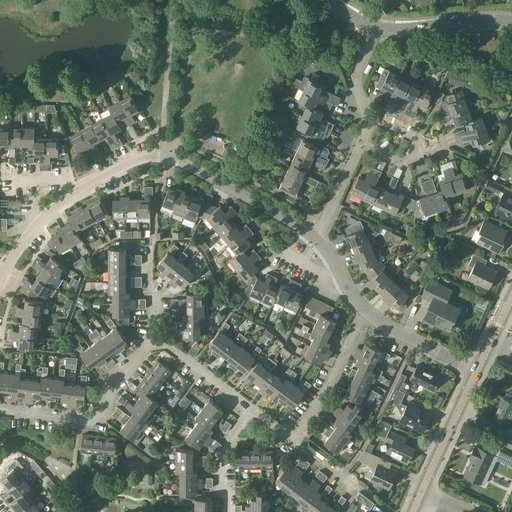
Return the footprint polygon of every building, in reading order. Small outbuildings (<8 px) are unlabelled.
[(403,3),(399,6),(402,11),(405,11),(408,10),(403,3)] [(434,63),(432,66),(430,72),(436,75),(440,66),(434,63)] [(392,91),(400,75),(384,68),(375,87),(385,92),(387,89),(392,91)] [(450,79),(449,83),(473,89),(476,77),(452,71),(452,72),(448,71),(445,77),(450,79)] [(291,83),(303,89),(326,100),(333,103),(337,105),(341,98),(323,89),(325,86),(323,85),(326,79),(313,73),(310,79),(304,76),(302,81),(294,77),(291,83)] [(392,108),(397,98),(396,97),(397,94),(404,97),(412,81),(400,75),(392,91),(393,92),(386,105),(392,108)] [(412,81),(404,97),(411,100),(409,103),(408,103),(404,112),(409,115),(423,86),(412,81)] [(423,86),(409,115),(414,117),(418,110),(416,109),(417,107),(425,110),(434,91),(423,86)] [(298,101),(307,105),(307,104),(314,108),(315,107),(317,101),(320,102),(321,105),(330,109),(333,103),(326,100),(303,89),(298,101)] [(471,102),(464,97),(461,90),(446,95),(449,102),(448,102),(444,103),(443,105),(445,110),(446,111),(448,115),(468,108),(468,107),(469,107),(469,105),(471,102)] [(436,97),(441,99),(444,94),(439,91),(436,97)] [(131,94),(119,100),(132,123),(137,121),(135,117),(134,116),(132,114),(139,110),(131,94)] [(127,126),(132,123),(119,100),(108,106),(112,113),(117,122),(118,121),(124,118),(125,121),(125,122),(127,126)] [(307,104),(307,105),(302,115),(331,129),(334,124),(325,119),(323,120),(320,119),(323,112),(315,107),(314,108),(307,104)] [(472,119),(468,108),(448,115),(438,119),(438,118),(437,118),(440,125),(450,121),(451,119),(453,118),(456,126),(465,123),(465,122),(472,120),(472,119)] [(278,110),(273,120),(282,124),(286,114),(278,110)] [(112,113),(102,118),(118,147),(123,144),(118,135),(116,134),(115,132),(121,128),(118,121),(117,122),(112,113)] [(328,134),(329,134),(331,129),(302,115),(297,126),(310,133),(309,135),(319,140),(323,138),(325,133),(328,134)] [(453,133),(455,138),(486,127),(481,115),(472,119),(472,120),(465,122),(465,123),(468,129),(465,130),(463,129),(453,133)] [(102,118),(91,124),(100,140),(107,136),(108,139),(108,141),(112,150),(118,147),(102,118)] [(94,143),(100,140),(91,124),(81,130),(97,158),(102,156),(97,146),(95,146),(94,143)] [(279,134),(277,138),(276,140),(283,144),(290,129),(283,126),(281,129),(280,128),(277,133),(279,134)] [(5,148),(10,148),(10,127),(0,127),(0,144),(5,144),(5,148)] [(14,145),(22,145),(22,127),(10,127),(10,148),(14,148),(14,145)] [(35,127),(22,127),(22,145),(29,145),(29,148),(33,148),(34,148),(34,132),(35,132),(35,127)] [(490,139),(486,127),(455,138),(457,144),(467,141),(468,138),(470,138),(473,145),(478,144),(479,146),(480,148),(482,149),(487,147),(488,145),(487,142),(489,142),(488,140),(490,139)] [(97,158),(81,130),(70,136),(78,151),(86,148),(87,150),(86,152),(91,161),(97,158)] [(46,132),(35,132),(34,132),(34,148),(33,148),(33,155),(41,155),(41,158),(40,159),(40,170),(46,170),(46,137),(46,132)] [(59,137),(46,137),(46,170),(52,170),(52,159),(51,158),(51,155),(59,155),(59,137)] [(318,146),(302,139),(297,150),(326,164),(329,159),(325,157),(328,151),(327,149),(318,144),(318,146)] [(511,140),(508,139),(503,150),(511,154),(511,140)] [(326,164),(297,150),(292,161),(308,168),(311,162),(313,163),(314,165),(324,170),(326,164)] [(302,180),(305,181),(316,187),(319,180),(309,176),(307,177),(305,176),(308,168),(292,161),(287,172),(303,179),(302,180)] [(451,161),(446,162),(457,193),(469,189),(468,186),(474,184),(469,170),(455,175),(454,172),(455,170),(451,161)] [(446,197),(457,193),(446,162),(440,164),(443,171),(443,170),(444,172),(437,175),(439,180),(442,190),(443,190),(446,197)] [(351,192),(362,197),(376,168),(371,166),(366,175),(367,177),(366,180),(358,176),(351,192)] [(362,197),(373,203),(381,187),(374,184),(375,181),(377,181),(382,171),(376,168),(362,197)] [(296,196),(297,197),(305,181),(302,180),(303,179),(287,172),(281,184),(279,189),(278,193),(293,201),(296,196)] [(388,190),(381,187),(373,203),(384,208),(392,192),(398,179),(393,176),(388,186),(389,188),(388,190)] [(450,206),(446,197),(443,190),(442,190),(436,192),(435,190),(436,187),(432,178),(426,180),(437,210),(450,206)] [(500,185),(489,179),(485,187),(497,192),(500,185)] [(426,214),(437,210),(426,180),(421,182),(424,192),(426,193),(427,195),(419,198),(426,214)] [(145,199),(137,199),(138,217),(150,216),(150,196),(153,196),(153,186),(145,186),(145,199)] [(169,188),(163,204),(161,210),(172,214),(173,213),(174,208),(182,189),(177,188),(176,191),(169,188)] [(173,213),(184,217),(186,213),(192,196),(185,194),(186,191),(182,189),(174,208),(173,213)] [(398,195),(392,192),(384,208),(401,215),(405,206),(410,208),(413,201),(408,199),(409,197),(400,192),(398,195)] [(511,196),(503,192),(498,202),(501,204),(497,212),(511,219),(511,196)] [(96,201),(90,204),(98,219),(109,213),(99,196),(94,198),(96,201)] [(113,217),(126,217),(125,196),(121,196),(121,199),(113,199),(113,217)] [(137,199),(130,199),(130,196),(125,196),(126,217),(138,217),(137,199)] [(204,201),(205,198),(200,196),(199,199),(192,196),(186,213),(184,217),(184,218),(195,222),(198,216),(202,218),(203,215),(210,203),(204,201)] [(203,215),(207,216),(214,225),(235,209),(231,205),(227,208),(227,209),(225,211),(220,205),(218,207),(210,203),(203,215)] [(81,205),(78,207),(87,225),(98,219),(90,204),(83,208),(81,205)] [(77,231),(87,225),(78,207),(73,210),(75,212),(68,216),(71,222),(73,225),(76,231),(77,231)] [(214,225),(222,235),(236,224),(231,218),(233,216),(235,217),(238,214),(235,209),(214,225)] [(349,239),(352,246),(368,239),(368,238),(363,228),(364,228),(360,220),(359,221),(350,216),(347,223),(348,225),(344,227),(347,234),(344,236),(347,240),(349,239)] [(481,232),(476,243),(492,250),(496,252),(498,254),(504,243),(502,242),(507,231),(484,220),(479,231),(481,232)] [(65,225),(61,228),(71,246),(82,240),(77,231),(76,231),(73,225),(71,222),(65,225)] [(222,235),(230,244),(250,228),(246,223),(243,226),(242,228),(240,230),(236,224),(222,235)] [(372,230),(368,238),(368,239),(373,237),(380,234),(380,233),(382,228),(377,225),(374,231),(372,230)] [(55,250),(58,248),(60,252),(71,246),(61,228),(57,230),(59,232),(51,236),(52,237),(47,243),(49,246),(55,250)] [(254,232),(250,228),(230,244),(237,253),(243,249),(251,243),(246,237),(248,235),(250,235),(254,232)] [(111,232),(106,234),(109,240),(114,237),(111,232)] [(101,237),(95,240),(98,245),(104,242),(101,237)] [(353,254),(354,258),(373,250),(371,244),(375,242),(373,237),(368,239),(352,246),(355,253),(353,254)] [(93,248),(98,245),(95,240),(90,243),(93,248)] [(180,248),(175,244),(171,249),(176,253),(180,248)] [(126,248),(109,248),(109,260),(131,260),(131,255),(126,255),(126,248)] [(237,253),(229,259),(237,269),(257,253),(254,248),(247,253),(243,249),(237,253)] [(363,268),(367,274),(383,263),(381,260),(378,261),(373,250),(354,258),(356,262),(359,261),(362,268),(363,268)] [(188,254),(184,251),(180,256),(184,259),(188,254)] [(168,252),(157,266),(162,270),(159,274),(163,277),(166,273),(177,260),(168,252)] [(243,280),(248,286),(249,286),(252,282),(256,276),(253,273),(259,268),(254,262),(256,260),(258,260),(261,257),(257,253),(237,269),(245,279),(243,280)] [(469,278),(487,287),(490,279),(492,280),(496,272),(484,266),(487,260),(473,254),(467,266),(473,269),(469,278)] [(38,255),(34,260),(39,264),(42,265),(59,276),(66,266),(51,256),(47,263),(42,260),(41,258),(38,255)] [(84,257),(78,260),(81,265),(87,262),(84,257)] [(131,260),(109,260),(109,271),(126,271),(126,265),(131,264),(131,260)] [(177,260),(166,273),(171,277),(168,281),(171,284),(185,266),(177,260)] [(425,268),(427,263),(422,260),(419,265),(425,268)] [(415,261),(407,268),(412,273),(419,266),(419,265),(415,261)] [(201,265),(197,262),(193,267),(197,270),(201,265)] [(385,266),(383,263),(367,274),(372,280),(368,284),(371,288),(373,285),(379,291),(389,280),(391,278),(382,270),(385,266)] [(39,264),(37,267),(39,269),(42,270),(38,277),(52,286),(59,276),(42,265),(39,264)] [(185,266),(171,284),(175,287),(178,283),(184,287),(194,274),(185,266)] [(126,271),(109,271),(109,282),(131,282),(131,277),(126,277),(126,271)] [(248,286),(243,292),(250,297),(251,294),(261,299),(273,275),(267,272),(265,276),(266,279),(264,281),(257,278),(256,276),(252,282),(249,286),(248,286)] [(24,283),(20,290),(37,297),(40,293),(45,297),(47,294),(52,296),(57,289),(52,286),(38,277),(33,283),(29,280),(28,278),(24,275),(21,281),(24,283)] [(273,304),(275,300),(274,300),(280,288),(279,288),(273,285),(274,282),(276,281),(278,277),(273,275),(261,299),(272,304),(273,304)] [(73,277),(70,283),(76,286),(78,280),(73,277)] [(274,300),(275,300),(285,305),(288,299),(296,281),(291,278),(289,282),(290,284),(288,287),(281,283),(279,288),(280,288),(274,300)] [(399,286),(391,278),(389,280),(379,291),(384,296),(382,298),(386,301),(399,286)] [(430,280),(422,296),(432,301),(424,318),(440,325),(448,329),(449,330),(450,328),(451,326),(453,327),(454,323),(453,323),(460,308),(446,301),(451,290),(430,280)] [(296,281),(288,299),(285,305),(297,310),(304,294),(297,290),(298,288),(300,287),(302,283),(296,281)] [(131,282),(109,282),(109,293),(113,293),(126,293),(126,292),(126,286),(131,286),(131,282)] [(409,295),(399,286),(386,301),(389,304),(391,302),(397,308),(398,307),(402,310),(407,305),(403,301),(409,295)] [(126,293),(113,293),(113,304),(135,304),(135,299),(130,299),(130,292),(126,292),(126,293)] [(187,299),(182,299),(182,304),(204,304),(204,292),(187,292),(187,299)] [(303,305),(308,307),(313,297),(308,294),(303,305)] [(308,307),(311,309),(313,310),(318,299),(313,297),(308,307)] [(19,307),(18,311),(21,311),(42,314),(43,301),(26,299),(25,307),(22,307),(19,307)] [(313,310),(317,311),(319,312),(324,302),(318,299),(313,310)] [(236,301),(232,305),(237,309),(241,305),(236,301)] [(319,312),(321,313),(324,314),(329,304),(324,302),(319,312)] [(135,304),(113,304),(113,315),(118,315),(119,320),(126,324),(129,324),(129,315),(130,315),(130,309),(135,309),(135,304)] [(204,304),(182,304),(182,309),(187,309),(187,314),(187,315),(200,315),(204,315),(204,304)] [(335,307),(329,304),(324,314),(329,317),(335,307)] [(12,310),(12,316),(16,317),(18,315),(24,316),(23,323),(38,324),(38,326),(40,326),(42,314),(21,311),(18,311),(12,310)] [(336,320),(329,317),(324,314),(321,313),(316,323),(336,333),(338,328),(333,326),(336,320)] [(178,321),(178,326),(200,326),(200,315),(187,315),(187,314),(183,314),(183,321),(178,321)] [(111,318),(106,321),(110,326),(115,323),(111,318)] [(230,325),(226,322),(222,327),(226,330),(230,325)] [(14,330),(13,335),(16,335),(37,337),(38,326),(38,324),(23,323),(21,323),(20,331),(17,330),(14,330)] [(334,337),(336,333),(316,323),(311,333),(315,335),(326,340),(327,340),(329,335),(334,337)] [(200,326),(178,326),(178,331),(183,331),(183,337),(200,337),(200,326)] [(117,327),(108,334),(121,352),(125,349),(121,345),(127,341),(117,327)] [(215,354),(229,337),(219,330),(209,343),(215,347),(211,351),(215,354)] [(108,334),(99,340),(109,354),(114,350),(117,355),(121,352),(108,334)] [(13,335),(13,339),(16,339),(19,340),(18,348),(35,349),(37,337),(16,335),(13,335)] [(310,345),(330,355),(332,350),(327,348),(330,342),(327,340),(326,340),(315,335),(310,345)] [(238,344),(229,337),(215,354),(219,357),(222,353),(227,357),(238,344)] [(99,340),(90,347),(103,365),(107,362),(104,358),(109,354),(99,340)] [(82,346),(78,341),(74,344),(78,349),(82,346)] [(358,346),(356,350),(376,360),(381,350),(366,342),(363,348),(358,346)] [(229,365),(233,368),(246,350),(238,344),(227,357),(232,361),(229,365)] [(330,355),(310,345),(305,355),(321,362),(323,357),(328,359),(330,355)] [(254,351),(258,354),(262,349),(258,346),(254,351)] [(90,347),(80,353),(90,367),(96,363),(99,367),(103,365),(90,347)] [(240,367),(245,371),(255,357),(246,350),(233,368),(237,371),(240,367)] [(372,369),(376,360),(356,350),(354,355),(358,357),(356,363),(360,365),(360,364),(371,370),(372,369)] [(158,360),(150,369),(164,379),(171,370),(158,360)] [(256,382),(266,369),(257,362),(244,379),(248,382),(251,378),(256,382)] [(352,368),(350,372),(370,382),(373,376),(382,380),(384,377),(385,376),(381,374),(375,371),(372,369),(371,370),(360,364),(360,365),(357,370),(352,368)] [(427,369),(418,364),(410,380),(419,384),(420,384),(424,386),(434,391),(441,375),(432,371),(431,372),(426,370),(427,369)] [(150,369),(144,378),(157,388),(164,379),(150,369)] [(258,390),(262,393),(275,375),(266,369),(256,382),(261,385),(258,390)] [(31,380),(28,402),(33,402),(34,397),(40,398),(41,394),(40,394),(42,377),(43,373),(43,371),(38,370),(37,380),(31,380)] [(287,378),(289,375),(291,373),(290,373),(287,370),(283,375),(286,378),(287,378)] [(0,372),(0,389),(3,389),(2,395),(7,395),(9,373),(0,372)] [(367,387),(370,382),(350,372),(348,377),(353,379),(350,385),(375,396),(377,392),(367,387)] [(9,373),(7,395),(11,396),(12,390),(18,391),(20,378),(20,379),(21,375),(20,374),(9,373)] [(401,373),(395,387),(400,390),(407,375),(401,373)] [(274,396),(277,392),(276,392),(284,382),(283,382),(275,375),(262,393),(266,396),(269,392),(274,395),(274,396)] [(42,377),(40,394),(41,394),(46,394),(46,400),(51,400),(53,378),(42,377)] [(18,391),(17,395),(24,396),(23,401),(28,402),(31,380),(20,379),(20,378),(18,391)] [(53,378),(51,400),(55,401),(56,396),(61,396),(62,396),(63,383),(64,380),(64,379),(53,378)] [(144,378),(137,386),(140,388),(151,397),(151,396),(157,388),(144,378)] [(282,402),(288,395),(295,385),(287,378),(286,378),(283,382),(284,382),(276,392),(277,392),(281,395),(278,399),(282,402)] [(61,396),(61,400),(68,401),(67,406),(72,407),(74,385),(75,380),(64,379),(64,380),(63,383),(62,396),(61,396)] [(307,380),(303,385),(307,389),(311,384),(307,380)] [(132,382),(129,386),(134,390),(135,388),(137,386),(132,382)] [(74,385),(72,407),(77,407),(77,402),(84,403),(86,386),(74,385)] [(295,385),(288,395),(282,402),(286,405),(289,401),(294,405),(304,392),(295,385)] [(373,400),(375,396),(350,385),(348,390),(343,387),(340,392),(360,402),(363,396),(373,400)] [(405,392),(400,390),(395,387),(389,400),(399,405),(405,392)] [(139,390),(137,392),(141,395),(137,400),(151,411),(158,401),(151,396),(151,397),(140,388),(139,390)] [(433,405),(438,408),(442,399),(443,397),(438,394),(433,405)] [(123,403),(126,399),(121,395),(118,399),(121,402),(123,403)] [(511,401),(503,397),(494,418),(506,424),(511,412),(511,401)] [(210,399),(203,408),(220,421),(223,418),(219,414),(223,409),(210,399)] [(129,402),(126,406),(134,412),(144,420),(145,419),(148,421),(150,423),(156,414),(151,411),(137,400),(134,405),(129,402)] [(422,408),(409,402),(400,420),(422,430),(429,415),(421,411),(422,408)] [(340,405),(337,409),(355,423),(362,414),(360,412),(363,408),(356,403),(353,407),(348,403),(344,408),(340,405)] [(196,417),(199,420),(199,419),(210,427),(210,426),(213,422),(217,425),(220,421),(203,408),(196,417)] [(355,423),(337,409),(334,413),(338,416),(334,422),(338,424),(348,432),(349,431),(355,423)] [(126,413),(123,417),(141,431),(147,422),(148,421),(145,419),(144,420),(134,412),(130,416),(126,413)] [(123,417),(120,421),(124,424),(120,429),(134,440),(141,431),(123,417)] [(199,420),(193,428),(210,441),(213,438),(209,435),(213,430),(214,429),(210,426),(210,427),(199,419),(199,420)] [(373,432),(386,438),(392,425),(380,419),(373,432)] [(330,425),(327,429),(345,443),(352,434),(349,431),(348,432),(338,424),(335,428),(330,425)] [(207,445),(210,441),(193,428),(186,437),(199,447),(204,442),(207,445)] [(328,436),(324,442),(338,452),(345,443),(327,429),(325,433),(328,436)] [(406,437),(392,431),(388,440),(393,443),(388,453),(407,462),(409,459),(410,459),(411,457),(410,457),(414,448),(403,443),(406,437)] [(83,434),(81,451),(92,452),(94,435),(83,434)] [(94,435),(92,452),(103,453),(105,437),(94,435)] [(105,437),(103,453),(115,455),(117,438),(105,437)] [(151,439),(148,444),(156,450),(158,444),(151,439)] [(467,471),(464,476),(467,477),(482,484),(485,483),(493,466),(492,464),(488,462),(492,454),(497,456),(500,451),(500,450),(486,444),(483,450),(475,446),(472,453),(470,457),(472,458),(467,471)] [(177,448),(176,460),(198,460),(199,455),(193,455),(193,449),(177,448)] [(239,467),(250,467),(250,450),(239,450),(239,466),(239,467)] [(262,450),(250,450),(250,467),(262,468),(262,450)] [(273,450),(262,450),(262,468),(273,468),(273,450)] [(357,460),(370,466),(372,460),(378,463),(369,481),(389,490),(398,471),(390,467),(392,462),(389,461),(365,450),(357,460)] [(199,465),(198,460),(176,460),(176,471),(176,472),(181,472),(181,471),(193,471),(193,470),(193,465),(199,465)] [(291,471),(286,467),(276,481),(285,488),(294,494),(304,481),(299,477),(304,471),(302,469),(304,466),(298,462),(296,465),(291,471)] [(38,464),(34,467),(34,468),(38,472),(43,469),(38,464)] [(7,490),(23,477),(15,468),(1,479),(6,485),(4,487),(7,490)] [(181,471),(181,472),(181,482),(202,482),(203,477),(197,477),(197,471),(193,470),(193,471),(181,471)] [(25,490),(25,491),(31,487),(23,477),(7,490),(10,494),(12,492),(16,497),(17,498),(25,490)] [(304,481),(294,494),(303,501),(311,507),(321,494),(316,490),(321,484),(314,478),(309,484),(304,481)] [(361,480),(359,483),(367,489),(369,486),(361,480)] [(59,487),(54,482),(50,486),(54,491),(59,487)] [(203,487),(202,482),(181,482),(181,494),(197,494),(198,487),(203,487)] [(333,488),(328,485),(324,490),(329,493),(333,488)] [(14,510),(15,511),(18,511),(33,500),(25,491),(25,490),(17,498),(16,497),(11,502),(16,508),(14,510)] [(374,503),(360,492),(355,497),(371,509),(374,503)] [(246,505),(246,510),(268,510),(268,498),(265,498),(265,493),(257,493),(257,498),(251,498),(251,505),(246,505)] [(321,494),(311,507),(308,511),(310,511),(322,511),(328,504),(323,501),(326,496),(322,493),(321,494)] [(195,498),(195,509),(217,510),(217,504),(212,504),(213,498),(195,498)] [(291,499),(285,506),(290,510),(296,503),(291,499)] [(33,500),(18,511),(37,511),(38,511),(41,510),(33,500)] [(349,508),(348,508),(346,511),(354,511),(357,506),(352,503),(349,508)]
